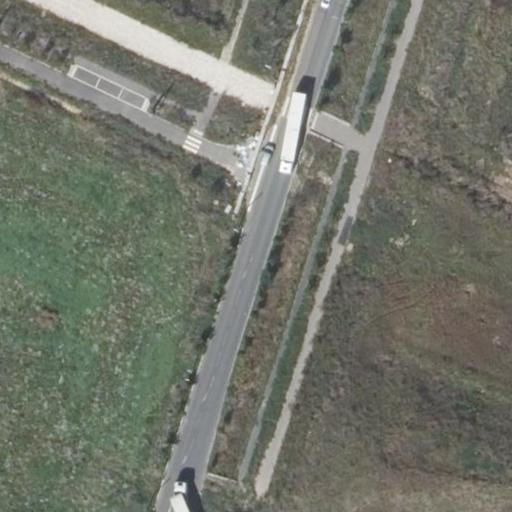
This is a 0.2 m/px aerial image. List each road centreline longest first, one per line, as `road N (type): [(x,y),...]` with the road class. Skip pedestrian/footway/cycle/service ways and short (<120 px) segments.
road 1 (residential): [(0,51),(276,183)]
road 2 (unclassified): [(276,183),(182,473)]
road 3 (unclassified): [(335,0),(276,183)]
